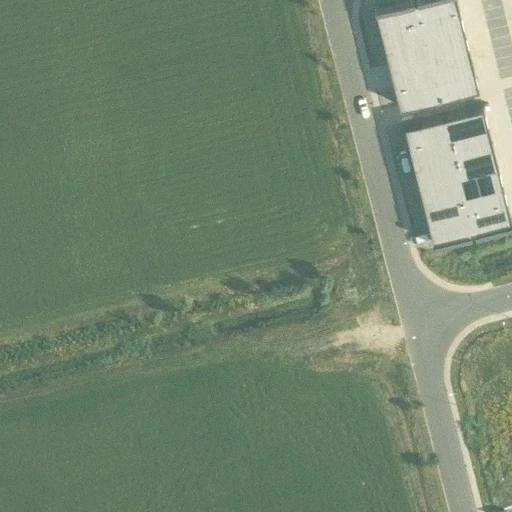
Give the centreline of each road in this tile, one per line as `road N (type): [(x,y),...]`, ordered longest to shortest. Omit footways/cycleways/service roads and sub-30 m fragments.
road 1 (unclassified): [(333,0),(416,328)]
road 2 (unclassified): [(416,328),(461,511)]
